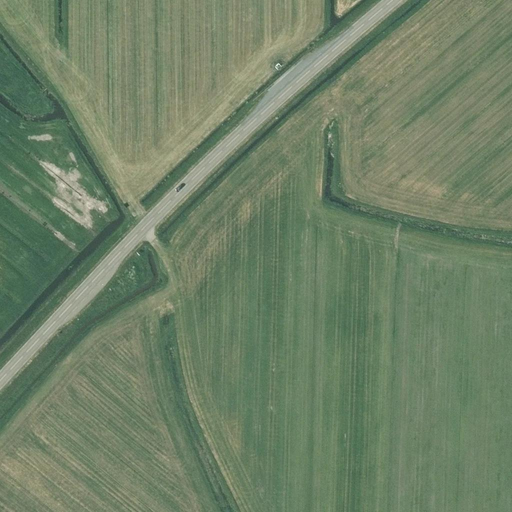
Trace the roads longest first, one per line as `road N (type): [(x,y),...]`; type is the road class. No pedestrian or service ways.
road 1 (track): [(0,10),(69,100),(158,249),(181,356),(244,506)]
road 2 (primary): [(0,378),(229,142),(392,0)]
